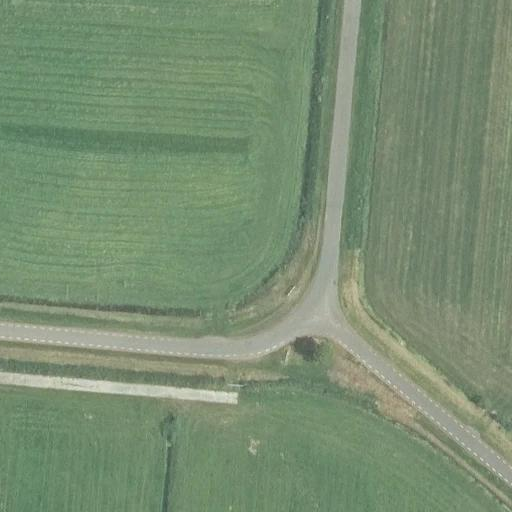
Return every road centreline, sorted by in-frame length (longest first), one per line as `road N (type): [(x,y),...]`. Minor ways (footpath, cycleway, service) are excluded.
road 1 (tertiary): [(322,324),(284,331),(255,351),(0,329)]
road 2 (unclassified): [(322,324),(351,0)]
road 3 (tertiary): [(511,476),(414,387),(322,324)]
